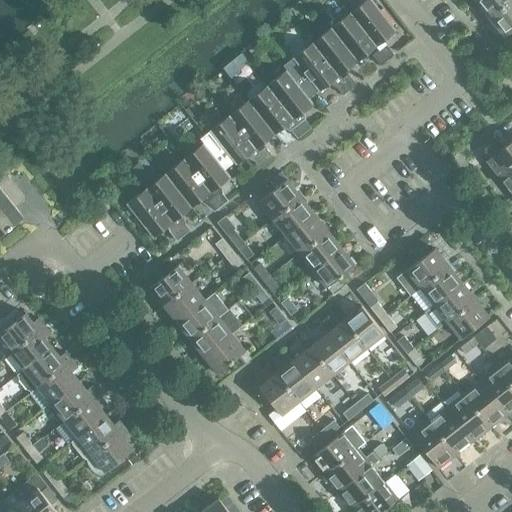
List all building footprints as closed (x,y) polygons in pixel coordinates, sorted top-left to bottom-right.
[(365,0),(350,12),(376,45),(395,30),(371,0),(365,0)] [(489,18),(511,1),(511,0),(476,0),(475,1),(489,18)] [(511,0),(511,1),(489,18),(504,37),(511,30),(511,0)] [(331,27),(357,60),(376,45),(350,12),(331,27)] [(312,42),(338,75),(357,60),(331,27),(312,42)] [(341,79),(338,75),(312,42),(292,57),(318,91),(331,81),(334,85),(341,79)] [(387,60),(394,54),(386,44),(379,50),(387,60)] [(387,60),(379,50),(372,55),(380,65),(387,60)] [(293,118),(296,122),(303,117),(299,113),(313,103),(286,70),(267,85),(293,118)] [(348,74),(341,79),(349,90),(356,84),(348,74)] [(349,90),(341,79),(334,85),(342,95),(349,90)] [(296,122),(293,118),(267,85),(248,100),(274,133),(286,124),(289,128),(296,122)] [(229,115),(255,148),(274,133),(248,100),(229,115)] [(191,104),(184,109),(191,118),(198,112),(191,104)] [(229,115),(209,131),(235,164),(248,154),(251,158),(258,152),(255,148),(229,115)] [(303,117),(296,122),(304,133),(311,127),(303,117)] [(304,133),(296,122),(289,128),(297,138),(304,133)] [(501,179),(511,169),(511,140),(487,160),(501,179)] [(220,190),(218,185),(230,176),(203,143),(184,158),(213,195),(220,190)] [(265,147),(258,152),(266,163),(273,157),(265,147)] [(266,163),(258,152),(251,158),(259,168),(266,163)] [(206,201),(213,195),(184,158),(165,173),(191,206),(201,198),(206,201)] [(0,236),(21,220),(22,215),(0,187),(0,185),(10,177),(4,170),(0,169),(0,236)] [(511,169),(501,179),(511,192),(511,169)] [(172,221),(175,225),(182,220),(180,214),(191,206),(165,173),(146,188),(172,221)] [(300,197),(286,179),(258,202),(272,220),(300,197)] [(175,225),(172,221),(146,188),(126,204),(152,237),(165,227),(168,231),(175,225)] [(220,190),(213,195),(221,206),(228,200),(220,190)] [(213,195),(206,201),(214,211),(221,206),(213,195)] [(314,214),(300,197),(272,220),(285,236),(314,214)] [(327,231),(314,214),(285,236),(298,253),(327,231)] [(243,242),(235,231),(233,229),(235,228),(225,216),(217,222),(236,248),(243,242)] [(175,225),(183,236),(190,230),(182,220),(175,225)] [(183,236),(175,225),(168,231),(176,241),(183,236)] [(340,247),(327,231),(298,253),(312,270),(340,247)] [(231,251),(221,238),(215,244),(224,256),(231,251)] [(236,248),(246,260),(253,254),(244,242),(236,248)] [(354,265),(340,247),(312,270),(326,288),(354,265)] [(434,248),(405,271),(396,278),(410,295),(419,288),(448,265),(434,248)] [(224,256),(235,269),(242,264),(231,251),(224,256)] [(263,281),(270,276),(260,263),(253,269),(263,281)] [(178,265),(149,287),(163,305),(192,282),(178,265)] [(462,282),(448,265),(419,288),(432,305),(462,282)] [(251,290),(258,284),(248,272),(241,278),(251,290)] [(263,281),(273,294),(280,288),(270,276),(263,281)] [(192,282),(163,305),(176,322),(205,299),(192,282)] [(462,282),(432,305),(424,312),(437,329),(446,322),(475,299),(462,282)] [(251,290),(261,303),(268,297),(258,284),(251,290)] [(190,339),(218,316),(227,309),(214,292),(205,299),(176,322),(190,339)] [(297,310),(287,297),(280,303),(290,316),(297,310)] [(489,317),(475,299),(446,322),(459,340),(489,317)] [(369,307),(379,319),(386,314),(377,301),(369,307)] [(278,325),(285,320),(286,319),(275,306),(269,312),(278,325)] [(361,306),(344,320),(367,349),(384,335),(361,306)] [(203,356),(232,333),(241,326),(227,309),(218,316),(190,339),(203,356)] [(24,313),(0,331),(0,340),(10,353),(44,326),(38,319),(33,324),(24,313)] [(396,327),(386,314),(379,319),(389,332),(396,327)] [(344,320),(327,333),(350,362),(367,349),(344,320)] [(50,333),(44,326),(10,353),(23,370),(51,347),(44,338),(50,333)] [(486,327),(474,337),(483,348),(496,338),(486,327)] [(232,333),(203,356),(217,373),(246,351),(232,333)] [(327,333),(310,346),(333,376),(350,362),(327,333)] [(396,341),(406,353),(413,348),(403,335),(396,341)] [(478,343),(473,337),(459,347),(465,354),(478,343)] [(310,346),(293,360),(316,389),(333,376),(310,346)] [(37,387),(70,360),(65,353),(59,357),(51,347),(23,370),(17,375),(18,381),(25,389),(30,392),(37,387)] [(406,353),(416,366),(423,361),(413,348),(406,353)] [(511,353),(496,366),(511,386),(511,353)] [(77,368),(70,360),(37,387),(50,404),(78,381),(71,372),(77,368)] [(293,360),(276,373),(299,402),(316,389),(293,360)] [(444,370),(439,363),(427,373),(432,380),(444,370)] [(506,414),(511,410),(511,409),(511,386),(496,366),(479,380),(506,414)] [(391,379),(396,386),(409,376),(403,369),(391,379)] [(276,373),(258,387),(281,416),(299,402),(276,373)] [(421,385),(417,380),(415,378),(403,388),(404,389),(408,395),(421,385)] [(396,386),(391,379),(378,389),(383,396),(396,386)] [(462,393),(489,428),(506,414),(479,380),(462,393)] [(86,391),(78,381),(50,404),(63,421),(97,394),(91,386),(86,391)] [(403,388),(390,398),(395,405),(408,395),(404,389),(403,388)] [(355,403),(360,410),(373,400),(367,393),(355,403)] [(445,407),(472,441),(489,428),(462,393),(445,407)] [(104,401),(97,394),(63,421),(77,438),(105,415),(98,406),(104,401)] [(342,413),(347,420),(360,410),(355,403),(342,413)] [(428,420),(455,455),(472,441),(445,407),(428,420)] [(0,416),(0,418),(9,430),(16,424),(6,412),(0,416)] [(383,412),(374,419),(382,429),(391,422),(383,412)] [(90,455),(124,428),(118,420),(113,425),(105,415),(77,438),(71,443),(84,460),(86,458),(90,455)] [(326,437),(339,427),(334,420),(321,430),(326,437)] [(438,469),(438,468),(455,455),(428,420),(410,434),(438,469)] [(130,435),(124,428),(90,455),(86,458),(87,459),(87,460),(88,462),(88,464),(90,466),(91,468),(93,470),(94,471),(96,473),(99,474),(100,475),(132,450),(124,440),(130,435)] [(326,437),(321,430),(308,440),(314,447),(326,437)] [(309,458),(310,458),(323,475),(358,448),(344,430),(309,458)] [(25,451),(32,445),(22,432),(15,438),(25,451)] [(398,456),(412,446),(412,445),(406,437),(405,438),(392,448),(398,456)] [(25,451),(36,464),(43,458),(32,445),(25,451)] [(337,492),(371,465),(378,460),(372,452),(365,457),(358,448),(323,475),(337,492)] [(0,455),(0,467),(9,460),(3,453),(0,455)] [(419,456),(407,465),(419,480),(431,470),(419,456)] [(350,509),(385,482),(372,465),(378,460),(371,465),(337,492),(350,509)] [(53,486),(60,480),(49,466),(41,472),(53,486)] [(19,501),(27,511),(56,511),(30,478),(12,492),(19,501)] [(53,486),(62,498),(70,492),(60,480),(53,486)] [(385,482),(350,509),(352,511),(382,511),(399,499),(385,482)] [(228,511),(218,498),(200,511),(228,511)] [(0,501),(0,511),(27,511),(19,501),(9,508),(2,500),(0,501)]
